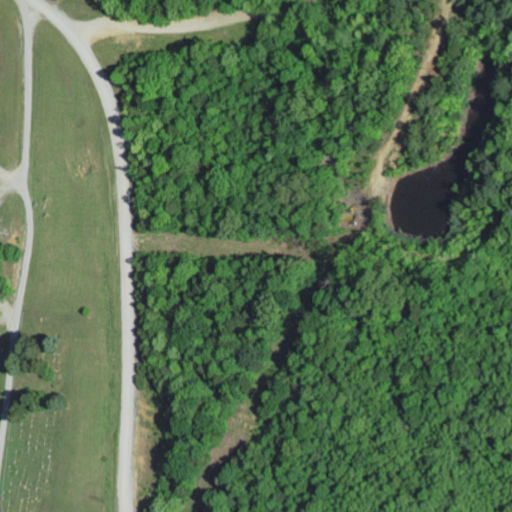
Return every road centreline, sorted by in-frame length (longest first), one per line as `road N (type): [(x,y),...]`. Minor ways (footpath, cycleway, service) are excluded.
road 1 (residential): [(124,511),(125,298),(114,136),(80,48),(26,0)]
road 2 (residential): [(30,2),(30,223),(0,462)]
